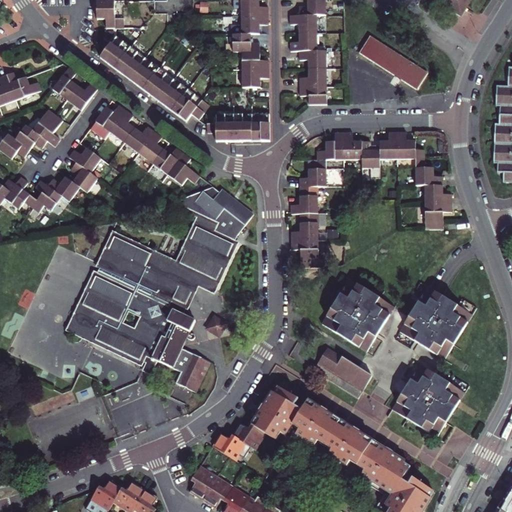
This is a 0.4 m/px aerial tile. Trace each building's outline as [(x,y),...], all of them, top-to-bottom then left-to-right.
[(193,0),(167,0),(168,1),(156,1),(156,14),(194,13),(193,0)] [(260,7),(259,0),(234,0),(234,8),(242,8),(242,16),(269,16),(269,7),(260,7)] [(318,16),(326,16),(326,0),(308,0),(308,7),(299,7),(299,16),(318,16)] [(435,0),(435,2),(459,18),(470,0),(435,0)] [(124,2),(98,2),(98,19),(107,19),(107,28),(125,28),(124,2)] [(269,25),(269,16),(242,16),(243,34),(251,34),(260,34),(260,25),(269,25)] [(299,24),(300,34),(318,34),(318,16),(299,16),(290,16),(290,24),(299,24)] [(251,43),(251,34),(243,34),(234,34),(234,52),(242,52),(261,52),(261,43),(251,43)] [(318,52),(318,34),(300,34),(300,42),(291,42),(291,52),(300,52),(318,52)] [(104,39),(99,46),(106,51),(101,58),(115,69),(131,48),(116,37),(111,44),(104,39)] [(361,53),(418,89),(428,73),(371,37),(361,53)] [(131,48),(115,69),(130,79),(146,58),(131,48)] [(261,61),(261,52),(242,52),(243,70),(270,70),(270,61),(261,61)] [(309,69),(327,69),(327,52),(318,52),(300,52),(300,60),(309,60),(309,69)] [(146,58),(130,79),(135,82),(141,87),(144,90),(160,69),(146,58)] [(76,74),(69,68),(53,89),(67,100),(78,86),(71,80),(76,74)] [(160,69),(144,90),(159,101),(175,80),(160,69)] [(300,87),(327,87),(327,69),(309,69),(309,79),(300,79),(300,87)] [(270,78),(270,70),(243,70),(243,88),(261,87),(261,79),(270,78)] [(16,72),(8,76),(17,100),(42,91),(39,83),(30,86),(27,78),(19,80),(16,72)] [(0,106),(0,107),(17,100),(8,76),(0,78),(0,81),(2,87),(0,87),(0,106)] [(175,80),(159,101),(174,111),(189,90),(175,80)] [(85,92),(78,86),(67,100),(82,112),(98,89),(91,84),(85,92)] [(496,106),(500,106),(511,106),(511,86),(508,87),(497,86),(496,106)] [(327,105),(327,87),(300,87),(300,97),(309,97),(309,105),(327,105)] [(189,90),(174,111),(184,119),(188,121),(193,115),(200,120),(210,106),(189,90)] [(114,113),(107,108),(91,128),(106,139),(111,133),(127,112),(119,106),(114,113)] [(511,106),(500,106),(500,115),(511,115),(511,106)] [(49,111),(34,131),(48,142),(55,147),(61,139),(54,134),(64,122),(49,111)] [(134,117),(127,112),(111,133),(125,144),(136,129),(129,124),(134,117)] [(217,124),(207,124),(208,134),(217,133),(217,142),(222,142),(231,142),(235,142),(235,115),(217,115),(217,124)] [(235,115),(235,142),(241,142),(248,141),(255,141),(264,141),(271,141),(270,115),(235,115)] [(511,115),(500,115),(499,123),(511,124),(511,135),(511,134),(511,115)] [(495,143),(511,144),(511,134),(511,135),(511,124),(499,123),(495,123),(495,143)] [(27,126),(16,140),(31,151),(36,144),(43,149),(48,142),(34,131),(27,126)] [(143,135),(136,129),(125,144),(140,155),(155,133),(148,127),(143,135)] [(162,138),(155,133),(140,155),(154,165),(164,150),(157,145),(162,138)] [(344,161),(344,133),(338,133),(335,133),(335,142),(326,142),(326,151),(317,151),(317,161),(309,160),(309,175),(309,178),(300,178),(300,201),(300,205),(291,205),(291,214),(300,214),(301,221),(301,232),(292,232),(292,241),(318,241),(318,187),(326,187),(326,161),(344,161)] [(353,133),(344,133),(344,161),(363,160),(362,142),(353,142),(353,133)] [(388,141),(380,141),(381,159),(397,160),(397,133),(388,133),(388,141)] [(406,143),(406,133),(397,133),(397,160),(415,159),(425,159),(425,150),(416,150),(416,142),(406,143)] [(0,148),(0,150),(13,160),(18,153),(25,158),(31,151),(16,140),(10,135),(0,148)] [(371,142),(362,142),(363,160),(363,168),(371,168),(371,177),(380,177),(381,159),(380,150),(371,151),(371,142)] [(510,153),(511,153),(511,144),(495,143),(494,163),(498,163),(510,164),(510,153)] [(75,150),(70,157),(76,162),(91,174),(102,159),(87,148),(82,155),(75,150)] [(171,155),(164,150),(154,165),(168,175),(184,154),(177,148),(171,155)] [(498,172),(504,172),(511,172),(511,153),(510,153),(510,164),(498,163),(498,172)] [(191,159),(184,154),(168,175),(182,186),(188,178),(195,184),(200,177),(186,166),(191,159)] [(415,159),(416,186),(425,185),(443,185),(443,177),(434,177),(434,167),(425,168),(425,159),(415,159)] [(91,174),(76,162),(71,169),(78,175),(72,182),(80,188),(88,194),(99,179),(91,174)] [(511,172),(504,172),(503,182),(511,182),(511,172)] [(80,188),(72,182),(66,177),(61,184),(54,178),(48,186),(63,197),(70,202),(80,188)] [(32,208),(37,200),(23,189),(28,183),(21,178),(17,184),(5,199),(19,210),(25,203),(32,208)] [(5,199),(17,184),(11,181),(6,188),(0,183),(0,206),(5,199)] [(63,197),(48,186),(41,181),(36,188),(43,193),(37,200),(32,208),(39,214),(45,206),(51,211),(63,197)] [(425,185),(425,204),(452,203),(452,194),(443,194),(443,185),(425,185)] [(158,361),(182,371),(176,382),(195,392),(210,362),(182,348),(183,345),(180,344),(187,330),(190,331),(195,321),(182,315),(184,312),(182,311),(195,284),(211,291),(213,288),(216,289),(237,245),(233,244),(237,237),(255,214),(222,190),(221,192),(214,188),(181,200),(184,204),(183,206),(199,213),(176,262),(172,259),(170,263),(151,255),(153,251),(140,245),(139,248),(127,243),(129,239),(116,233),(115,236),(111,235),(98,263),(102,265),(88,292),(85,290),(68,326),(71,328),(69,332),(83,338),(84,334),(96,339),(94,343),(138,364),(140,360),(145,363),(142,370),(151,375),(158,361)] [(426,230),(443,230),(442,212),(452,212),(452,203),(425,204),(426,230)] [(318,241),(292,241),(292,250),(301,250),(301,268),(310,268),(310,259),(319,259),(318,241)] [(322,324),(367,352),(395,308),(350,279),(322,324)] [(400,331),(444,360),(473,315),(428,287),(400,331)] [(228,324),(214,316),(206,329),(220,338),(228,324)] [(364,391),(373,376),(328,348),(319,363),(364,391)] [(315,371),(359,399),(364,391),(319,363),(315,371)] [(393,409),(437,437),(465,393),(421,365),(393,409)] [(272,392),(253,424),(276,438),(281,431),(287,435),(293,426),(303,409),(296,405),(299,399),(281,388),(277,394),(272,392)] [(338,418),(309,400),(293,426),(299,429),(295,435),(314,446),(318,440),(322,443),(338,418)] [(358,465),(373,440),(338,418),(322,443),(332,449),(328,454),(346,465),(350,460),(358,465)] [(266,433),(253,424),(249,428),(240,423),(232,436),(251,447),(255,449),(266,433)] [(251,447),(232,436),(230,439),(221,434),(213,447),(236,462),(240,456),(244,459),(251,447)] [(373,484),(393,452),(373,440),(358,465),(365,470),(361,475),(373,484)] [(401,468),(406,461),(393,452),(373,484),(386,492),(390,486),(395,489),(402,480),(407,472),(401,468)] [(203,500),(217,478),(200,467),(192,481),(196,483),(190,492),(203,500)] [(221,499),(225,502),(234,488),(217,478),(203,500),(215,508),(221,499)] [(430,489),(413,478),(409,485),(402,480),(395,489),(385,505),(391,509),(389,511),(423,511),(432,500),(425,496),(430,489)] [(108,510),(114,501),(123,488),(110,480),(104,488),(100,485),(91,499),(108,510)] [(114,501),(131,511),(145,489),(132,481),(126,490),(123,488),(114,501)] [(511,511),(511,486),(496,511),(511,511)] [(241,511),(250,498),(234,488),(225,502),(229,504),(223,511),(241,511)] [(157,497),(145,489),(131,511),(154,511),(157,509),(152,506),(157,497)] [(264,511),(270,504),(259,496),(255,501),(250,498),(241,511),(264,511)]
